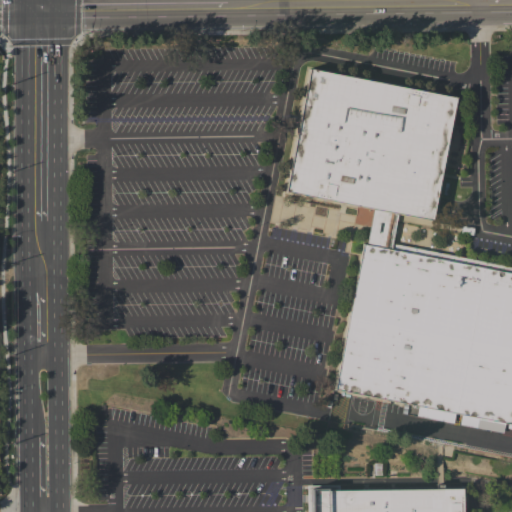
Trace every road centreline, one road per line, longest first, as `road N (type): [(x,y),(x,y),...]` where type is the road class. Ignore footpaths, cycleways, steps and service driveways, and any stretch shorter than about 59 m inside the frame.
road 1 (tertiary): [(226,8),(480,4)]
road 2 (secondary): [(44,10),(41,236)]
road 3 (tertiary): [(44,10),(226,8)]
road 4 (secondary): [(45,354),(28,369),(29,511)]
road 5 (secondary): [(57,511),(57,370),(45,354)]
